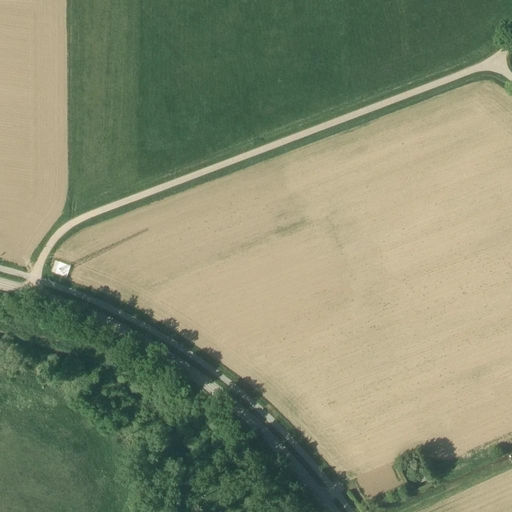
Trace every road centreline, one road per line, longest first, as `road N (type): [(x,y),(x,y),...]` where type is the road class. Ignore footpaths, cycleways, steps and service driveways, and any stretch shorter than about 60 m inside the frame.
road 1 (unclassified): [(30,293),(65,227),(495,65)]
road 2 (tertiary): [(331,511),(221,395),(159,350),(30,293)]
